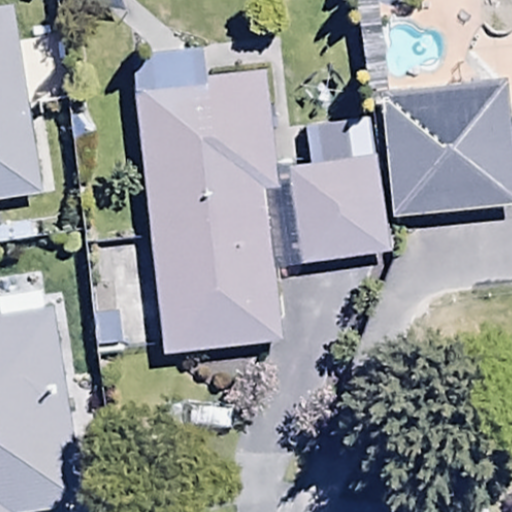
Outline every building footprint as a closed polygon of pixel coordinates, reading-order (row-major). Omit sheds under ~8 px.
[(10,11),(0,12),(0,203),(36,198),(10,11)] [(199,55),(132,62),(162,360),(280,349),(264,192),(277,191),(265,75),(202,81),(199,55)] [(511,123),(508,124),(506,86),(383,95),(392,222),(511,213),(507,162),(511,161),(511,123)] [(309,169),(293,171),(304,266),(386,256),(375,158),(349,161),(345,126),(304,131),(309,169)] [(0,511),(56,511),(78,508),(43,306),(0,313),(0,511)]
